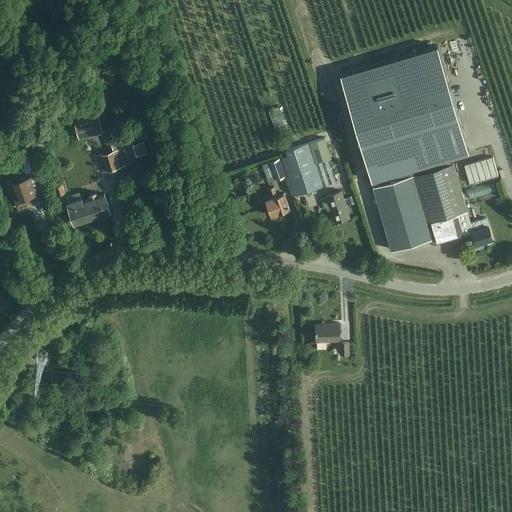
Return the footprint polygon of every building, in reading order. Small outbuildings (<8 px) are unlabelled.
[(117,33),(110,35),(112,42),(119,40),(117,33)] [(438,45),(341,74),(374,185),(453,162),(451,156),(469,151),(438,45)] [(268,110),(278,138),(288,134),(279,107),(268,110)] [(80,138),(103,131),(98,116),(75,122),(80,138)] [(113,149),(102,153),(99,154),(104,171),(126,164),(117,137),(110,140),(113,149)] [(323,186),(315,163),(331,157),(325,137),(286,150),(288,155),(282,157),(294,195),(323,186)] [(144,141),(133,144),(137,155),(148,152),(144,141)] [(463,162),(470,180),(498,171),(491,152),(463,162)] [(28,159),(32,171),(40,168),(36,156),(28,159)] [(23,172),(31,169),(26,157),(19,160),(23,172)] [(279,158),(270,161),(276,179),(285,175),(279,158)] [(461,237),(454,213),(467,209),(453,162),(374,185),(393,249),(432,237),(434,245),(461,237)] [(9,184),(17,207),(28,203),(26,198),(41,193),(34,175),(9,184)] [(468,193),(495,188),(494,181),(467,186),(468,193)] [(54,186),(58,195),(65,193),(61,182),(54,184),(55,186),(54,186)] [(271,215),(290,209),(284,193),(277,195),(274,186),(269,188),(272,197),(266,199),(271,215)] [(348,197),(344,198),(341,190),(326,195),(335,222),(350,217),(346,205),(350,204),(348,197)] [(111,210),(105,193),(98,196),(96,192),(90,194),(91,198),(84,201),(82,197),(81,198),(79,192),(68,196),(70,202),(68,202),(75,223),(111,210)] [(494,196),(496,202),(504,199),(502,193),(494,196)] [(477,244),(493,238),(487,217),(478,220),(480,228),(472,230),(477,244)] [(408,307),(363,312),(370,369),(384,367),(399,365),(392,313),(405,311),(406,322),(409,322),(408,307)] [(316,341),(340,340),(340,323),(316,324),(316,341)] [(341,354),(349,354),(348,341),(340,342),(341,354)]
